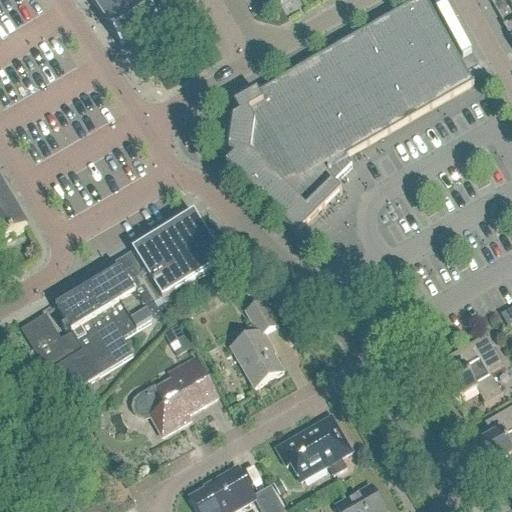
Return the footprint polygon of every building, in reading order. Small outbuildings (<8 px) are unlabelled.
[(87,0),(121,51),(159,26),(147,8),(159,0),(87,0)] [(511,0),(482,0),(487,7),(499,0),(504,0),(511,13),(511,25),(502,31),(510,45),(509,45),(511,50),(511,0)] [(346,161),(473,88),(424,2),(234,110),(226,169),(297,241),(341,197),(333,188),(351,170),(346,161)] [(167,30),(184,20),(174,4),(157,14),(167,30)] [(0,185),(0,247),(27,232),(0,185)] [(133,256),(124,261),(130,272),(153,308),(161,303),(162,305),(224,267),(194,218),(133,256)] [(14,261),(6,265),(11,273),(19,268),(14,261)] [(39,323),(21,334),(63,403),(132,361),(122,344),(160,321),(153,308),(130,272),(124,261),(115,267),(120,273),(56,313),(67,330),(62,333),(65,337),(69,334),(77,347),(61,357),(39,323)] [(278,330),(264,306),(246,316),(253,329),(236,339),(241,347),(231,353),(254,393),(283,376),(268,350),(270,349),(264,338),(278,330)] [(183,316),(175,308),(162,321),(169,329),(183,316)] [(164,337),(170,348),(185,340),(178,329),(164,337)] [(503,398),(491,377),(503,370),(485,340),(447,362),(454,374),(440,382),(454,405),(474,393),(483,409),(503,398)] [(171,385),(140,403),(136,406),(135,411),(136,416),(140,420),(145,422),(150,420),(162,442),(191,425),(188,419),(216,403),(194,363),(168,378),(171,385)] [(511,458),(511,411),(484,427),(492,439),(478,447),(491,470),(511,458)] [(331,422),(276,454),(286,471),(290,469),(300,486),(327,471),(333,481),(347,473),(341,463),(351,457),(331,422)] [(253,500),(237,473),(236,471),(202,490),(203,493),(189,501),(194,511),(239,511),(254,504),(258,511),(282,511),(270,490),(253,500)] [(280,485),(273,488),(279,499),(285,496),(286,495),(280,485)] [(383,511),(370,490),(335,511),(336,511),(383,511)]
